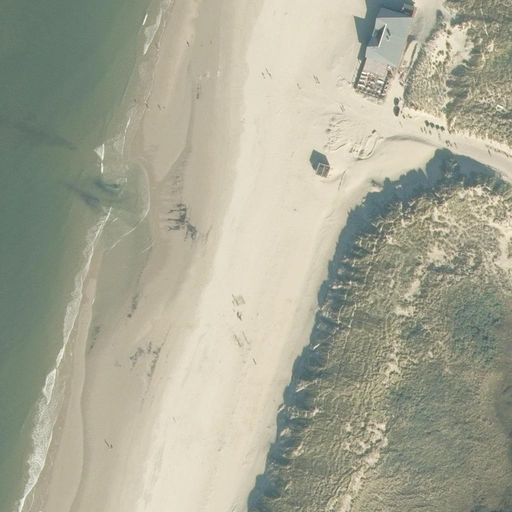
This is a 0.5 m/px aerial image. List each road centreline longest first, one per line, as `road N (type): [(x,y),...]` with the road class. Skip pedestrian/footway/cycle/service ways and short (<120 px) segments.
road 1 (track): [(192,511),(360,0)]
road 2 (unclassified): [(511,169),(397,126)]
